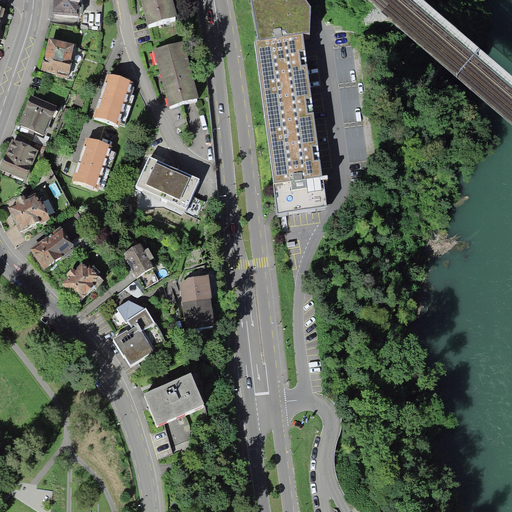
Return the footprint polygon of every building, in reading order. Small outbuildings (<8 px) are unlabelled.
[(80,0),(54,0),(54,17),(80,18),(80,0)] [(170,0),(139,0),(148,31),(177,23),(170,0)] [(250,0),(259,44),(302,38),(310,37),(311,12),(303,0),(250,0)] [(259,44),(256,44),(280,216),(327,209),(302,38),(259,44)] [(75,48),(51,42),(43,74),(67,80),(75,48)] [(184,42),(155,49),(171,108),(200,101),(184,42)] [(132,86),(108,78),(95,119),(118,127),(132,86)] [(57,108),(30,96),(18,125),(45,136),(57,108)] [(110,149),(88,142),(74,182),(97,190),(110,149)] [(38,154),(13,144),(1,172),(26,182),(38,154)] [(199,183),(149,160),(136,189),(186,212),(199,183)] [(18,204),(8,209),(21,235),(49,220),(37,195),(26,200),(24,196),(16,200),(18,204)] [(62,228),(31,249),(46,270),(76,249),(62,228)] [(142,244),(124,253),(137,277),(154,268),(150,261),(154,259),(149,249),(145,250),(142,244)] [(69,278),(62,285),(80,303),(95,288),(97,289),(104,281),(98,275),(99,273),(94,268),(92,269),(90,268),(89,269),(83,263),(75,271),(73,269),(67,276),(69,278)] [(209,274),(188,277),(180,284),(186,331),(214,326),(211,298),(212,298),(209,274)] [(136,297),(145,292),(137,280),(129,285),(136,297)] [(128,332),(115,340),(132,367),(168,345),(147,309),(146,310),(130,301),(117,309),(127,323),(129,322),(133,329),(128,333),(128,332)] [(191,375),(144,394),(157,427),(204,408),(191,375)] [(46,511),(49,498),(23,494),(20,511),(46,511)]
